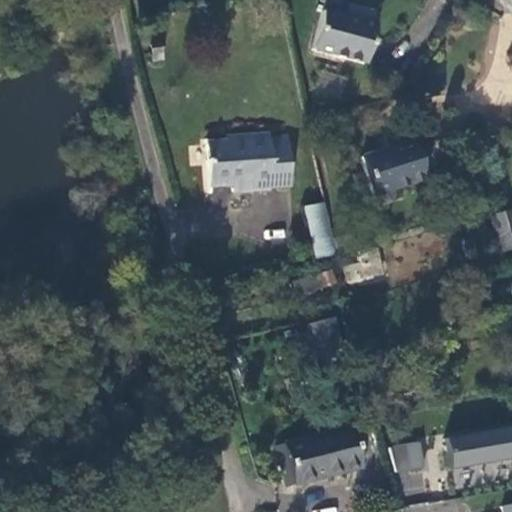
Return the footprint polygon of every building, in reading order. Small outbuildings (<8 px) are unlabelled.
[(362,59),(372,20),(317,6),(306,45),(362,59)] [(265,138),(264,131),(221,137),(222,141),(201,143),(206,186),(229,183),(230,191),(248,189),(247,186),(243,154),(263,152),(268,184),(289,181),(284,136),(265,138)] [(422,179),(410,140),(359,155),(369,194),(422,179)] [(247,186),(268,184),(263,152),(243,154),(247,186)] [(332,250),(321,200),(300,205),(311,257),(332,250)] [(511,226),(508,211),(508,209),(486,215),(498,253),(511,247),(511,226)] [(340,353),(331,318),(306,325),(316,360),(340,353)] [(350,427),(281,444),(292,486),(361,468),(350,427)] [(511,446),(509,428),(442,439),(447,470),(511,458),(511,446)] [(417,443),(404,445),(408,470),(421,467),(417,443)] [(408,470),(404,445),(386,449),(393,473),(408,470)] [(421,469),(400,472),(403,494),(424,491),(421,469)]
